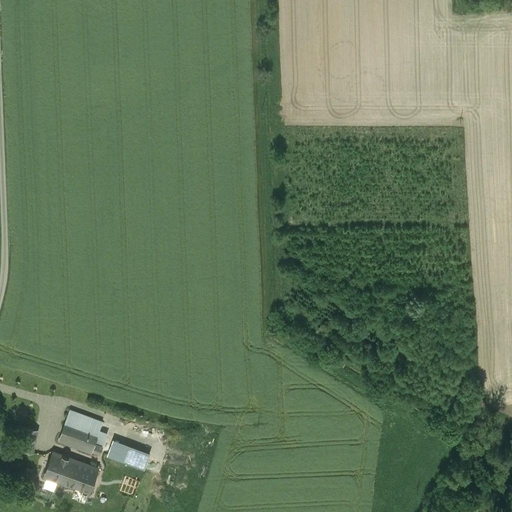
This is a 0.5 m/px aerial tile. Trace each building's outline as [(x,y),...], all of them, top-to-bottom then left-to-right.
[(40,410),(14,405),(11,426),(25,428),(36,431),(36,430),(40,410)] [(102,421),(70,410),(66,420),(98,432),(102,421)] [(98,432),(66,420),(63,428),(64,428),(62,434),(60,440),(91,452),(98,432)] [(36,431),(25,428),(21,450),(32,452),(36,431)] [(106,455),(143,468),(149,451),(112,439),(106,455)] [(60,455),(54,453),(45,476),(69,485),(77,461),(60,455)] [(30,460),(18,457),(17,464),(29,466),(30,460)] [(97,468),(77,461),(69,485),(88,492),(97,468)]
